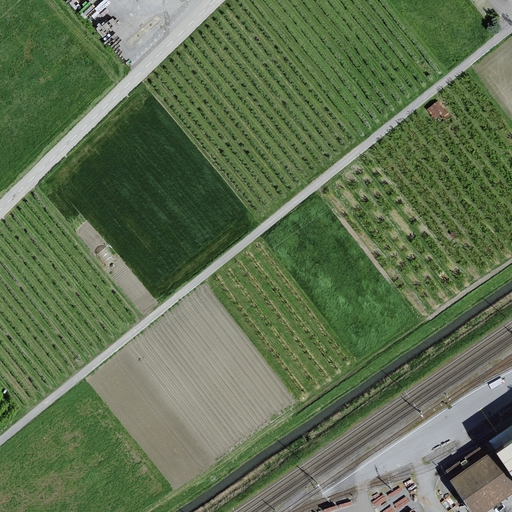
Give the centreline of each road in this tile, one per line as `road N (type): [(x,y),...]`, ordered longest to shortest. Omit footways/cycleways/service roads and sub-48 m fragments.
road 1 (unclassified): [(511,27),(0,441)]
road 2 (unclassified): [(214,0),(0,210)]
